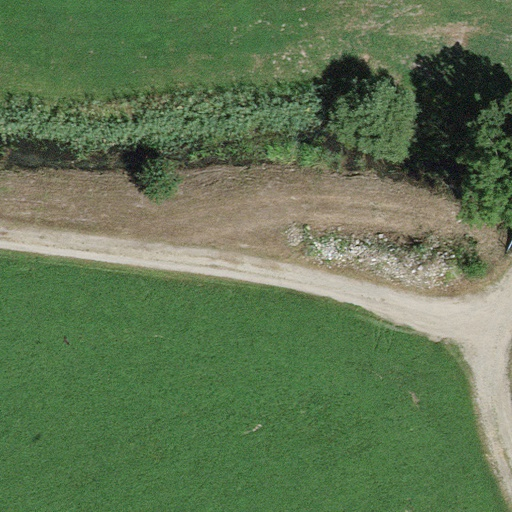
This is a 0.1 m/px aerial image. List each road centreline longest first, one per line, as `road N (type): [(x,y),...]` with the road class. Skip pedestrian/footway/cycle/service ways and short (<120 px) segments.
road 1 (track): [(502,323),(0,237)]
road 2 (track): [(502,323),(489,415),(511,464)]
